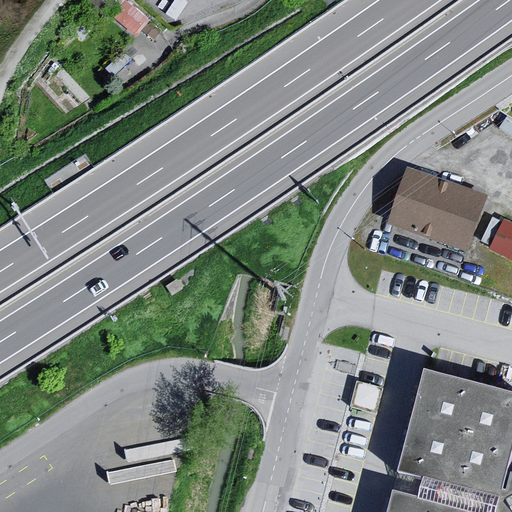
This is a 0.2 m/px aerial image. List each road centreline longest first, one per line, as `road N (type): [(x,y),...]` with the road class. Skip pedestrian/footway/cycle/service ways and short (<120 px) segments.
road 1 (motorway): [(0,342),(510,0)]
road 2 (motorway): [(408,0),(0,270)]
road 3 (unclassified): [(293,396),(316,302),(353,205),(398,159),(511,84)]
road 4 (unclassified): [(0,465),(110,399),(162,378),(293,396)]
road 5 (unclassified): [(255,0),(183,32),(134,68)]
